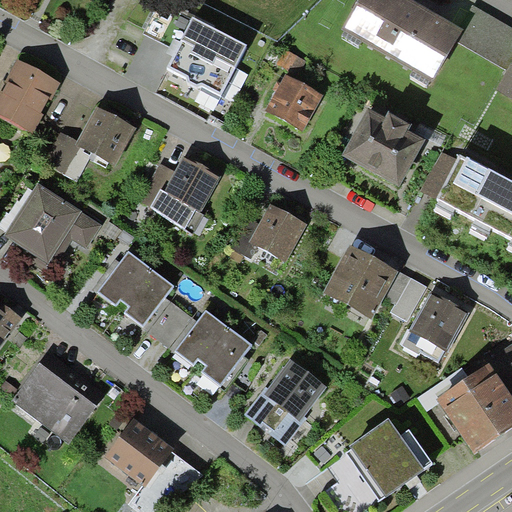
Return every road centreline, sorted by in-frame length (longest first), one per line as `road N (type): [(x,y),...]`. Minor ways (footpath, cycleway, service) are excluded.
road 1 (residential): [(511,306),(0,23)]
road 2 (residential): [(0,271),(230,446),(295,511)]
